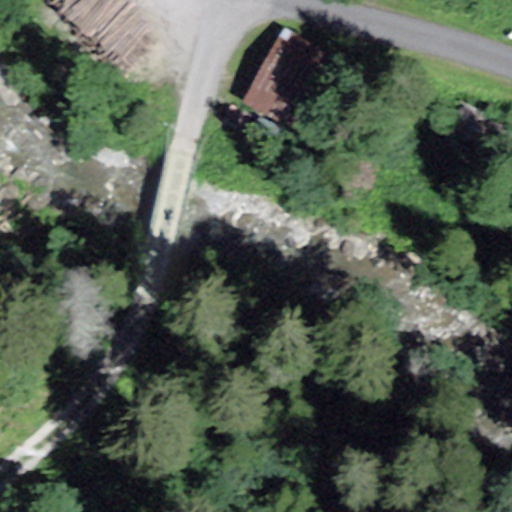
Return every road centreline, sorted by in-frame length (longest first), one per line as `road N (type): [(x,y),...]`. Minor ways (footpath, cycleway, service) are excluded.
road 1 (track): [(185,133),(146,299),(125,353),(90,397),(0,477)]
road 2 (unclassified): [(290,0),(511,63)]
road 3 (unclassified): [(231,0),(185,133)]
